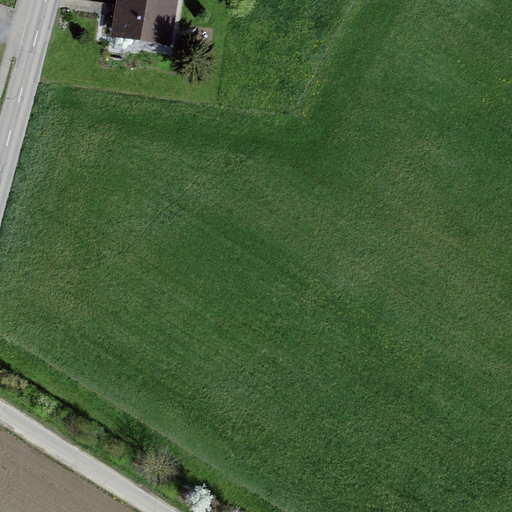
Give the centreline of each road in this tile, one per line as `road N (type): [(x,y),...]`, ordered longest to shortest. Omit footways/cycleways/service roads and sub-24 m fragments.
road 1 (tertiary): [(52,0),(0,200)]
road 2 (unclassified): [(0,419),(150,511)]
